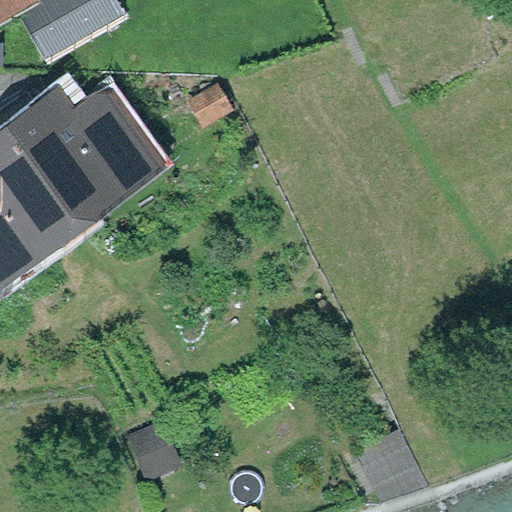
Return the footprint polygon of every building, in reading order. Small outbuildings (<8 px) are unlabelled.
[(54,0),(37,10),(54,39),(99,12),(91,0),(54,0)] [(191,101),(202,119),(227,104),(216,86),(191,101)] [(12,96),(0,104),(0,113),(72,213),(108,186),(116,196),(155,168),(104,99),(68,126),(54,107),(44,114),(25,87),(12,96)] [(0,253),(5,261),(72,213),(0,113),(0,192),(1,194),(0,194),(0,253)] [(132,438),(140,456),(168,444),(160,426),(132,438)] [(397,430),(353,450),(379,502),(423,485),(397,430)]
